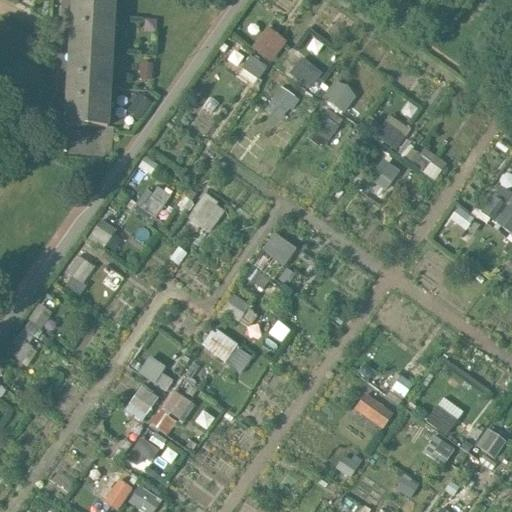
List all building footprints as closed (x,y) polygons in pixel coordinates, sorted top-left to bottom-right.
[(70,51),(104,53),(107,0),(70,0),(68,37),(71,37),(70,51)] [(272,63),(289,42),(269,27),(252,48),(272,63)] [(104,53),(70,51),(70,65),(67,65),(64,110),(67,110),(66,127),(100,128),(104,53)] [(310,90),(324,73),(302,56),(289,73),(310,90)] [(250,57),(241,74),(258,84),(267,66),(250,57)] [(359,95),(336,80),(323,100),(345,115),(359,95)] [(290,115),(300,100),(282,87),(271,101),(290,115)] [(325,114),(308,137),(325,150),(342,127),(325,114)] [(398,151),(412,130),(390,116),(376,137),(398,151)] [(435,181),(448,164),(425,147),(420,154),(408,145),(401,154),(435,181)] [(388,159),(369,177),(383,191),(402,174),(388,159)] [(140,207),(158,219),(173,197),(155,185),(140,207)] [(511,234),(511,232),(511,193),(502,185),(481,211),(511,234)] [(187,218),(210,234),(227,210),(205,194),(187,218)] [(90,238),(114,253),(124,237),(100,222),(90,238)] [(277,235),(246,277),(267,292),(297,249),(277,235)] [(80,257),(63,282),(78,293),(96,268),(80,257)] [(242,316),(249,309),(236,296),(229,303),(242,316)] [(203,349),(243,373),(254,354),(214,331),(203,349)] [(27,341),(13,348),(22,364),(36,357),(27,341)] [(169,391),(177,375),(147,360),(139,375),(169,391)] [(126,411),(144,422),(160,397),(142,386),(126,411)] [(169,437),(192,403),(174,391),(151,425),(169,437)] [(354,409),(384,429),(395,413),(365,393),(354,409)] [(449,437),(464,410),(442,398),(427,424),(449,437)] [(475,447),(496,460),(508,442),(487,429),(475,447)] [(446,464),(456,450),(436,436),(426,450),(446,464)] [(147,472),(161,449),(140,437),(126,461),(147,472)] [(345,454),(337,469),(352,477),(360,463),(345,454)] [(412,498),(420,485),(405,475),(397,489),(412,498)] [(116,479),(105,504),(121,511),(133,487),(116,479)] [(450,483),(438,506),(449,511),(465,511),(469,505),(454,497),(459,488),(450,483)] [(141,485),(129,501),(143,511),(156,511),(164,502),(141,485)]
